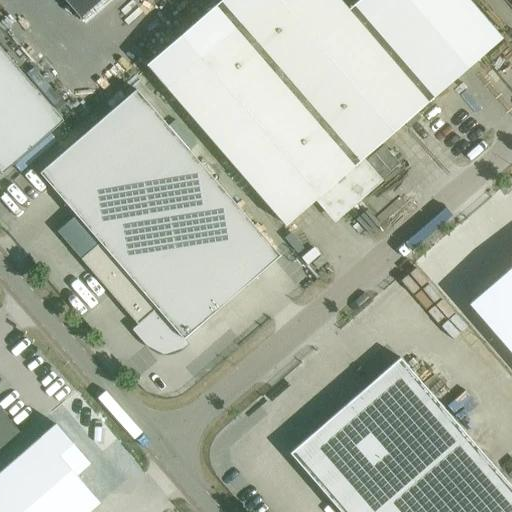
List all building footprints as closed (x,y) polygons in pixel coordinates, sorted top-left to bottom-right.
[(103,0),(64,0),(81,20),(103,0)] [(130,0),(139,11),(153,0),(130,0)] [(358,0),(348,10),(339,0),(221,0),(146,65),(286,225),(314,200),(334,222),(381,182),(362,159),(502,38),(468,0),(358,0)] [(26,57),(36,38),(25,33),(16,51),(26,57)] [(0,169),(3,173),(62,120),(0,49),(0,169)] [(166,348),(169,348),(173,347),(176,346),(178,344),(280,256),(136,90),(40,173),(100,243),(81,259),(153,342),(154,344),(157,346),(160,347),(163,348),(166,348)] [(467,140),(480,130),(463,107),(450,117),(467,140)] [(511,214),(511,177),(499,188),(503,194),(492,203),(506,220),(511,214)] [(440,254),(458,240),(452,231),(433,245),(440,254)] [(453,295),(498,252),(481,234),(436,277),(453,295)] [(511,266),(469,304),(511,353),(511,266)] [(511,391),(448,319),(428,337),(501,418),(511,408),(511,391)] [(339,511),(511,511),(511,487),(400,358),(289,454),(339,511)] [(0,412),(0,451),(19,435),(0,412)] [(55,424),(0,472),(0,511),(88,511),(99,503),(75,475),(89,463),(55,424)]
